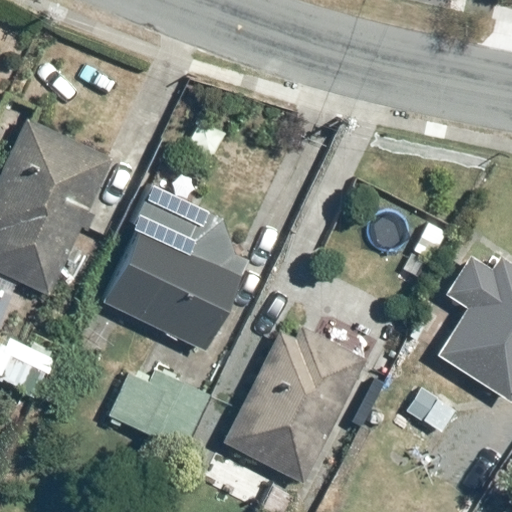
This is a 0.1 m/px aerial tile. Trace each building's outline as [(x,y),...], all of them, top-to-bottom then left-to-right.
[(135,163),(18,110),(0,150),(0,269),(41,289),(72,221),(102,235),(135,163)] [(229,220),(143,176),(123,216),(131,220),(93,295),(202,350),(247,262),(216,246),(229,220)] [(435,291),(455,301),(428,357),(508,395),(511,386),(511,254),(483,241),(475,257),(456,248),(435,291)] [(308,344),(274,326),(216,435),(296,478),(315,442),(330,449),(385,345),(325,313),(308,344)] [(207,404),(121,365),(100,411),(152,435),(146,447),(180,463),(207,404)]
